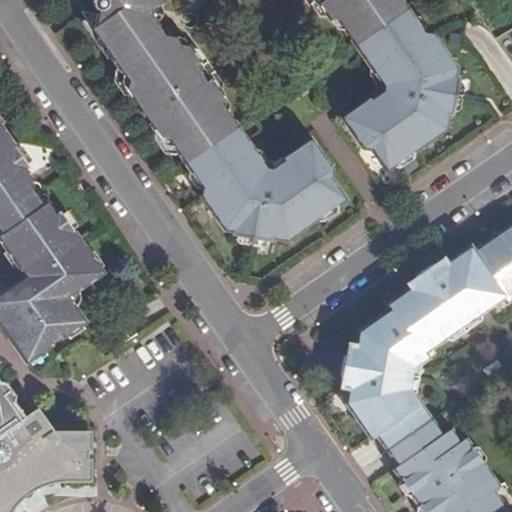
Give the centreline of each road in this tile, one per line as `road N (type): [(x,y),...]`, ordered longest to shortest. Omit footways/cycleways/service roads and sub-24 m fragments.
road 1 (residential): [(0,2),(236,345)]
road 2 (residential): [(236,345),(511,153)]
road 3 (residential): [(236,345),(310,451)]
